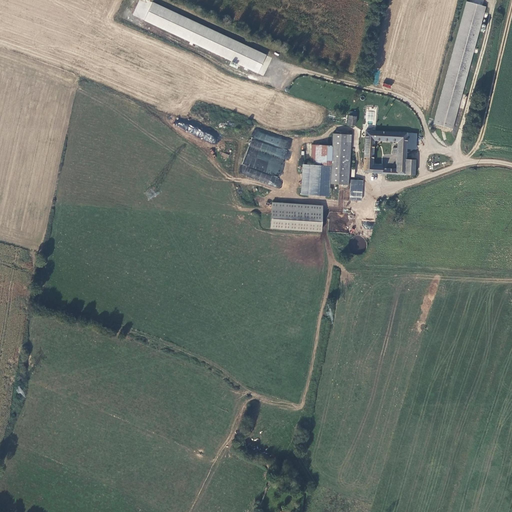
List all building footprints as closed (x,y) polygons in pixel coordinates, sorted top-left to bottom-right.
[(469,0),(435,121),(435,122),(453,127),(487,5),(469,0)] [(355,115),(356,113),(352,113),(352,114),(351,114),(349,122),(356,123),(357,115),(355,115)] [(389,166),(387,172),(416,173),(416,170),(416,158),(407,157),(408,146),(409,131),(368,128),(365,157),(365,171),(383,171),(383,163),(378,163),(378,156),(374,156),(375,138),(398,139),(398,146),(395,146),(394,151),(398,151),(398,157),(398,166),(391,166),(389,166)] [(242,169),(241,174),(279,188),(280,188),(282,183),(282,180),(278,179),(284,163),(284,162),(286,156),(286,155),(287,152),(287,148),(289,148),(289,147),(291,143),(259,131),(255,131),(242,164),(242,167),(242,169)] [(331,163),(331,181),(345,182),(349,132),(333,131),(333,144),(331,163)] [(418,132),(409,131),(408,146),(416,147),(418,132)] [(312,162),(331,163),(333,144),(313,143),(312,162)] [(363,178),(351,177),(350,197),(362,198),(363,178)] [(322,202),(272,197),(270,223),(320,228),(322,202)]
